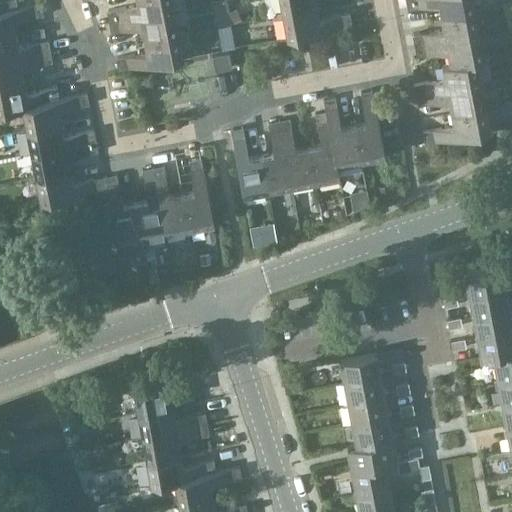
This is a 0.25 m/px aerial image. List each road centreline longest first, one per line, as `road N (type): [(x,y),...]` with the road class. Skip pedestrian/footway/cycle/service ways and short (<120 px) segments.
road 1 (residential): [(66,0),(84,37),(105,135),(117,144),(186,133),(264,95),(396,68)]
road 2 (residential): [(217,302),(0,373)]
road 3 (residential): [(287,511),(217,302)]
road 4 (residential): [(424,433),(416,366),(430,330),(403,233)]
road 5 (residential): [(403,233),(217,302)]
